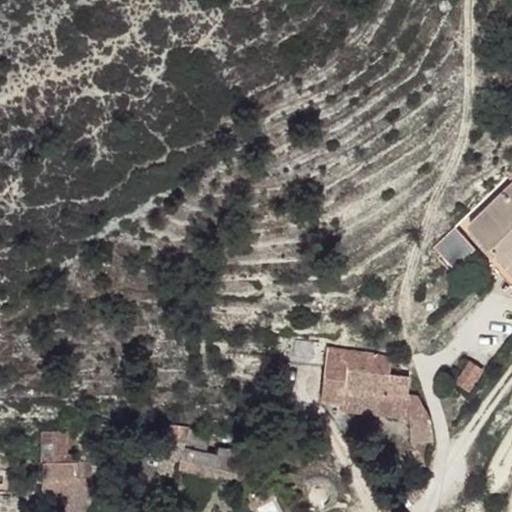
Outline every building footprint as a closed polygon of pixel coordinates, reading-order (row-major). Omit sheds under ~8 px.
[(511,213),(495,229),(511,220),(511,213)] [(511,220),(495,229),(482,242),(511,274),(511,220)] [(435,247),(455,266),(474,246),(454,226),(435,247)] [(403,355),(339,344),(328,396),(353,402),(352,407),(420,420),(434,417),(427,400),(414,396),(417,378),(400,376),(403,355)] [(415,421),(418,439),(437,437),(434,417),(420,420),(415,421)] [(186,436),(166,432),(161,457),(145,454),(142,474),(157,477),(175,481),(176,476),(191,479),(190,484),(233,492),(236,480),(240,481),(245,458),(220,452),(218,464),(204,462),(207,445),(186,439),(186,436)] [(91,459),(42,453),(36,494),(59,497),(84,501),(91,459)] [(157,477),(142,474),(139,496),(152,499),(157,477)] [(84,501),(59,497),(58,509),(82,511),(84,501)]
